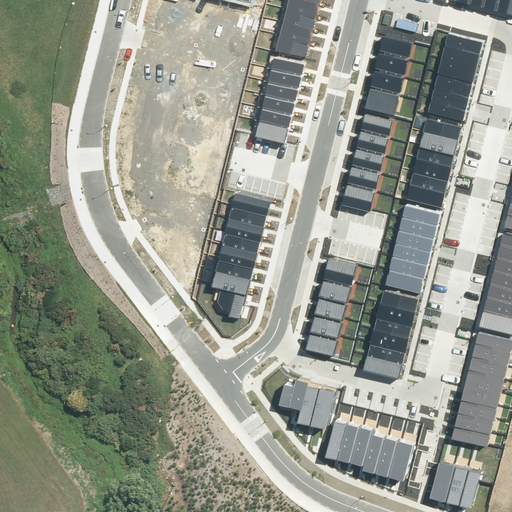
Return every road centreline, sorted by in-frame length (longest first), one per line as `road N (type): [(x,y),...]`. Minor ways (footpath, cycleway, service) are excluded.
road 1 (residential): [(259,351),(429,393),(511,62)]
road 2 (residential): [(221,381),(126,258),(90,170),(92,123),(122,0)]
road 3 (residential): [(259,351),(279,318),(360,0)]
road 4 (residential): [(363,511),(294,475),(221,381)]
road 5 (residential): [(511,30),(386,0)]
